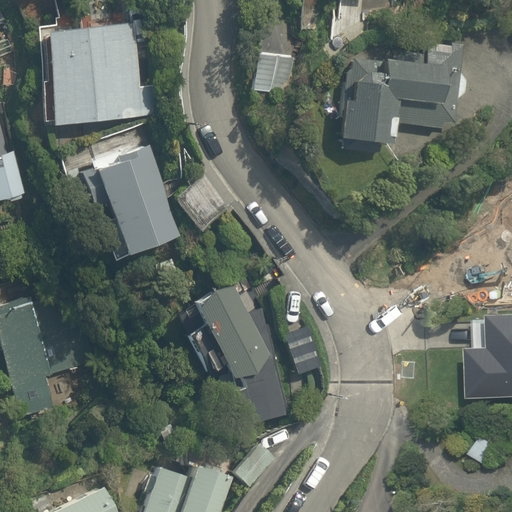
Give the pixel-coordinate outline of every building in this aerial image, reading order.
[(129,54),(127,20),(44,26),(51,126),(150,119),(148,85),(140,85),(138,54),(129,54)] [(291,56),(258,51),(253,86),(285,91),(291,56)] [(436,61),(379,55),(339,85),(334,136),(390,141),(392,121),(444,126),(446,105),(432,104),(436,61)] [(0,135),(0,192),(17,187),(0,135)] [(173,234),(143,143),(88,161),(117,252),(173,234)] [(266,350),(226,283),(183,309),(226,381),(234,376),(247,421),(287,410),(270,349),(266,350)] [(65,284),(0,301),(0,374),(5,393),(88,370),(65,284)] [(511,363),(511,311),(488,313),(490,353),(503,353),(504,364),(511,363)] [(306,321),(275,330),(289,381),(321,372),(306,321)] [(186,469),(144,456),(135,488),(140,490),(132,511),(211,511),(224,472),(188,462),(186,469)] [(114,511),(100,486),(52,511),(114,511)]
